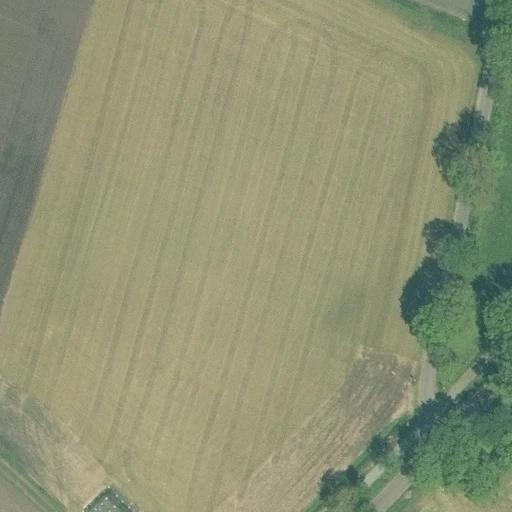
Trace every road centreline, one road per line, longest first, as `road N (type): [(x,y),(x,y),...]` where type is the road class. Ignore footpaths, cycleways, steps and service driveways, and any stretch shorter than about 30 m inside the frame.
road 1 (unclassified): [(508,0),(427,389),(429,455)]
road 2 (track): [(373,0),(496,58)]
